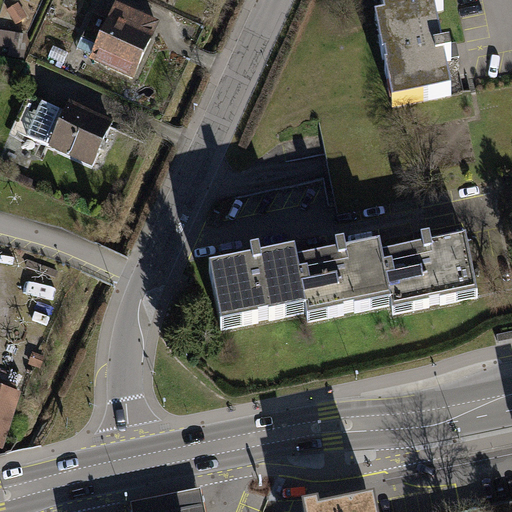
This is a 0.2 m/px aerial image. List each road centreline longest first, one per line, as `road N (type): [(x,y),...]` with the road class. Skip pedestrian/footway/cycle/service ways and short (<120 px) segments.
road 1 (residential): [(279,0),(136,295),(125,348),(134,464)]
road 2 (secondary): [(134,464),(511,396)]
road 3 (secondary): [(0,496),(134,464)]
